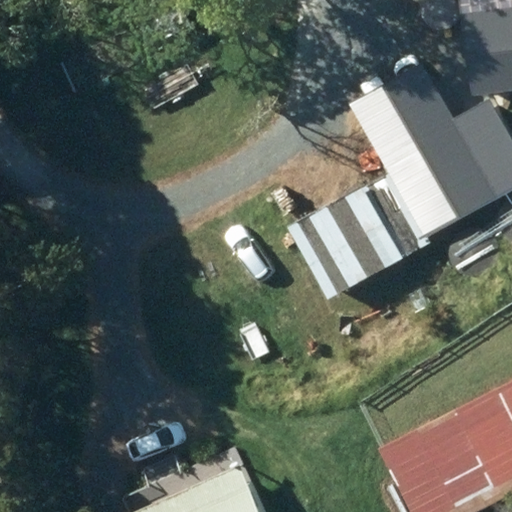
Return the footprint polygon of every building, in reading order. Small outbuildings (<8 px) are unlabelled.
[(511,0),(462,0),(464,15),(461,15),(471,94),(511,88),(511,0)] [(205,55),(63,118),(79,155),(221,92),(205,55)] [(381,173),(282,227),(322,299),(425,242),(422,238),(511,188),(511,148),(488,105),(377,166),(381,173)] [(270,257),(239,275),(273,334),(304,316),(270,257)] [(217,271),(188,288),(231,365),(261,348),(217,271)] [(291,511),(263,450),(138,506),(141,511),(291,511)]
